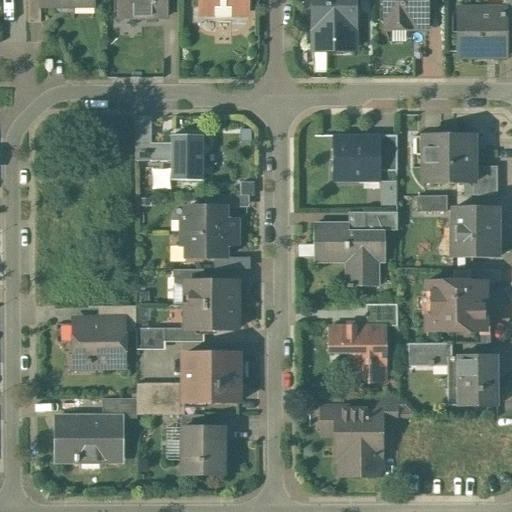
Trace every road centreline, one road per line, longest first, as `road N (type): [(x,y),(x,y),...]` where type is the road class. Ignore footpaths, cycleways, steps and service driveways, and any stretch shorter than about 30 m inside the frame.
road 1 (residential): [(10,511),(14,126),(38,102),(279,100)]
road 2 (residential): [(279,100),(278,508)]
road 3 (residential): [(278,508),(511,510)]
road 4 (residential): [(511,98),(279,100)]
road 5 (residential): [(65,511),(278,508)]
